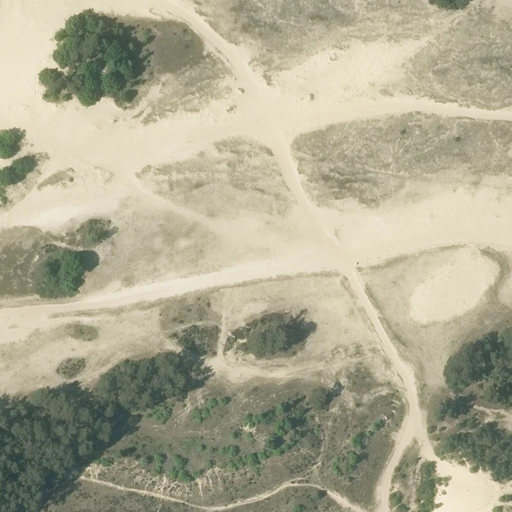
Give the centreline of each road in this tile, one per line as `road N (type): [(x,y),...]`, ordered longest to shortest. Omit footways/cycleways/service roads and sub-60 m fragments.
road 1 (track): [(181,0),(260,95),(316,227),(411,381),(416,410),(385,476),(383,511)]
road 2 (track): [(511,250),(459,240),(93,307),(0,305)]
